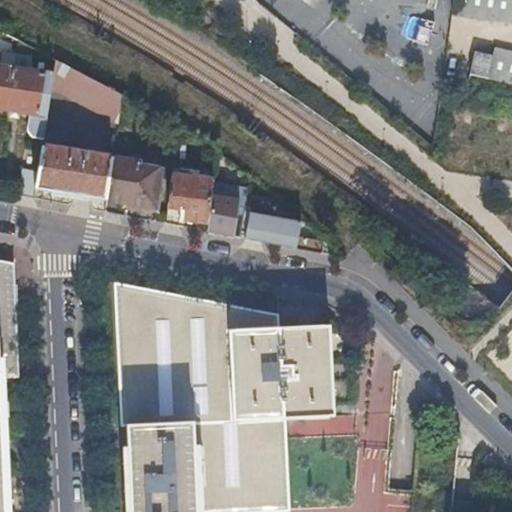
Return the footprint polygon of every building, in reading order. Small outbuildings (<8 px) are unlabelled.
[(511,0),(453,0),(451,13),(511,21),(511,0)] [(511,51),(494,47),(492,55),(474,52),(469,73),(511,82),(511,51)] [(117,122),(123,92),(57,57),(53,73),(49,94),(117,122)] [(0,108),(6,109),(13,67),(0,65),(0,108)] [(43,138),(49,94),(53,73),(13,67),(6,109),(30,113),(27,130),(30,136),(43,138)] [(105,199),(112,158),(41,147),(37,180),(35,187),(105,199)] [(137,162),(112,158),(105,199),(123,202),(123,205),(152,210),(160,169),(137,165),(137,162)] [(208,222),(213,183),(214,180),(170,174),(167,202),(187,205),(186,219),(208,222)] [(23,195),(34,197),(35,187),(37,180),(26,178),(23,195)] [(243,210),(247,189),(213,183),(208,222),(206,230),(239,236),(243,211),(243,210)] [(300,221),(243,211),(239,236),(295,247),(300,221)] [(0,374),(17,374),(12,263),(0,260),(0,374)] [(194,511),(192,445),(197,445),(200,511),(261,511),(288,511),(285,460),(284,438),(283,418),(327,417),(322,328),(278,329),(277,316),(129,285),(113,282),(117,374),(119,425),(125,425),(128,511),(194,511)] [(396,366),(393,362),(391,382),(385,474),(384,494),(387,494),(413,496),(413,491),(388,489),(389,473),(394,388),(396,366)] [(498,465),(487,454),(481,461),(492,472),(498,465)] [(471,511),(472,501),(451,499),(449,511),(471,511)]
